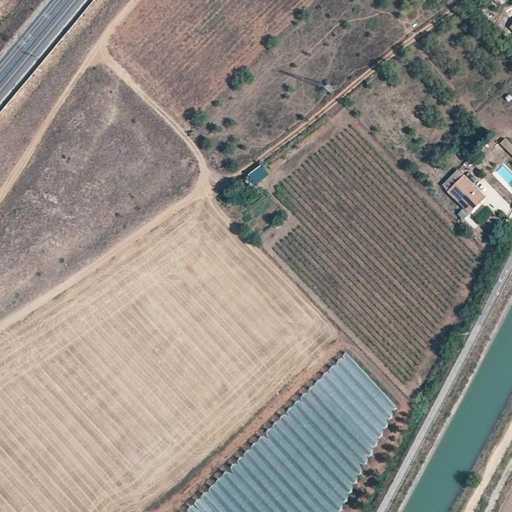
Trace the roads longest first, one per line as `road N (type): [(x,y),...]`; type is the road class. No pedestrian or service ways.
road 1 (track): [(0,333),(205,182),(191,145),(96,48)]
road 2 (track): [(0,193),(133,0)]
